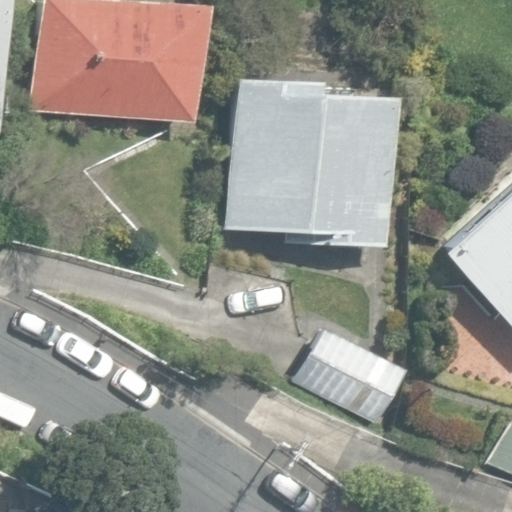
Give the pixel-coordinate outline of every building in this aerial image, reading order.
[(29,0),(22,108),(187,118),(194,2),(156,0),(29,0)] [(279,240),(377,245),(383,93),(306,90),(306,78),(226,75),(219,227),(279,229),(279,240)] [(511,172),(432,250),(511,332),(511,172)] [(316,325),(289,380),(374,422),(400,367),(316,325)] [(511,404),(495,397),(470,455),(511,472),(511,404)]
